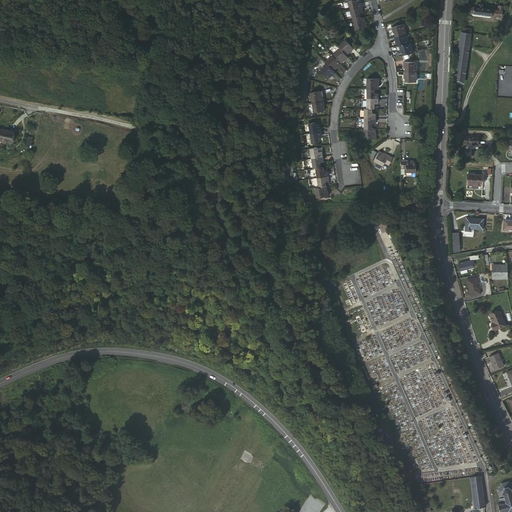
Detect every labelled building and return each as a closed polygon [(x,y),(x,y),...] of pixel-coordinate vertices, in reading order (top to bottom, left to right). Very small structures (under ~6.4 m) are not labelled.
[(365,11),(364,5),(353,8),(356,17),(363,15),(362,11),(365,11)] [(475,12),(474,14),(493,16),(493,9),(482,8),(479,8),(475,7),(475,12)] [(503,17),(503,11),(500,10),(498,10),(497,10),(493,9),(493,16),(503,17)] [(366,14),(363,15),(356,17),(359,27),(370,24),(369,18),(367,19),(366,14)] [(400,34),(409,32),(407,21),(395,24),(396,30),(398,30),(400,34)] [(412,41),(409,32),(400,34),(397,35),(398,40),(400,39),(401,43),(402,43),(403,44),(412,41)] [(460,45),(470,46),(471,34),(462,32),(460,45)] [(338,45),(340,48),(346,53),(350,50),(351,51),(355,47),(346,38),(338,45)] [(407,54),(418,51),(415,41),(412,41),(403,44),(404,48),(405,48),(407,54)] [(459,53),(456,81),(465,82),(470,46),(460,45),(460,49),(459,53)] [(340,48),(334,54),(340,61),(344,58),(346,59),(349,56),(346,53),(340,48)] [(340,61),(334,54),(327,61),(328,62),(334,68),(338,65),(339,66),(342,63),(340,61)] [(410,71),(420,71),(420,60),(407,60),(407,66),(410,66),(410,71)] [(334,74),(337,71),(334,68),(328,62),(321,69),(329,77),(333,73),(334,74)] [(420,81),(420,71),(410,71),(408,71),(408,76),(410,76),(410,81),(420,81)] [(370,77),(370,88),(379,88),(381,88),(381,84),(382,84),(382,77),(370,77)] [(312,90),(314,101),(325,99),(324,95),(326,94),(324,88),(312,90)] [(370,88),(370,98),(381,98),(381,93),(379,93),(379,88),(370,88)] [(453,106),(456,106),(461,106),(462,91),(454,91),(453,106)] [(370,108),(376,108),(378,108),(378,104),(382,104),(381,98),(370,98),(370,108)] [(325,99),(314,101),(316,112),(327,110),(326,105),(328,104),(327,99),(325,99)] [(367,108),(368,118),(379,118),(379,113),(376,113),(376,108),(370,108),(367,108)] [(368,118),(368,128),(376,128),(376,123),(379,123),(379,118),(368,118)] [(310,121),(312,132),(323,130),(322,125),(318,125),(317,120),(310,121)] [(0,138),(12,140),(14,130),(0,126),(0,138)] [(376,128),(368,128),(368,139),(380,139),(380,132),(379,132),(379,128),(376,128)] [(323,130),(312,132),(314,142),(321,141),(321,136),(324,135),(323,130)] [(467,134),(467,143),(481,143),(481,134),(477,134),(476,134),(467,134)] [(320,150),(319,145),(312,146),(313,156),(325,154),(324,149),(320,150)] [(396,157),(387,152),(386,153),(382,150),(377,160),(386,166),(388,162),(392,164),(396,157)] [(325,154),(313,156),(315,166),(318,166),(323,165),(322,160),(325,159),(325,154)] [(409,171),(420,171),(419,161),(415,161),(415,158),(404,158),(404,167),(409,168),(409,171)] [(318,166),(320,176),(330,175),(329,169),(326,169),(325,165),(323,165),(318,166)] [(469,183),(485,184),(486,173),(470,172),(469,183)] [(321,186),(328,185),(327,180),(331,179),(330,175),(320,176),(320,178),(321,186)] [(321,186),(317,187),(319,196),(331,195),(330,189),(329,189),(328,185),(321,186)] [(480,229),(480,219),(467,218),(466,231),(472,231),(472,229),(480,229)] [(503,275),(503,278),(508,278),(508,264),(499,264),(498,266),(498,275),(503,275)] [(469,284),(472,295),(482,293),(478,277),(469,280),(470,284),(469,284)] [(490,327),(500,324),(499,318),(489,319),(490,327)] [(490,335),(502,333),(500,324),(490,327),(489,327),(490,335)] [(492,359),(498,372),(506,368),(500,356),(492,359)] [(407,473),(413,485),(416,484),(411,472),(407,473)] [(476,509),(486,507),(482,476),(482,475),(471,477),(476,509)] [(511,511),(511,482),(511,481),(510,481),(510,482),(507,482),(507,481),(506,482),(504,483),(503,482),(502,483),(503,484),(502,486),(501,486),(500,486),(501,487),(500,489),(499,489),(499,490),(500,490),(500,493),(499,493),(500,494),(501,494),(501,498),(500,498),(501,499),(502,499),(502,503),(500,503),(500,502),(499,503),(500,504),(499,504),(499,505),(500,505),(501,511),(500,511),(501,511),(503,511),(505,511),(504,511),(511,511)]
